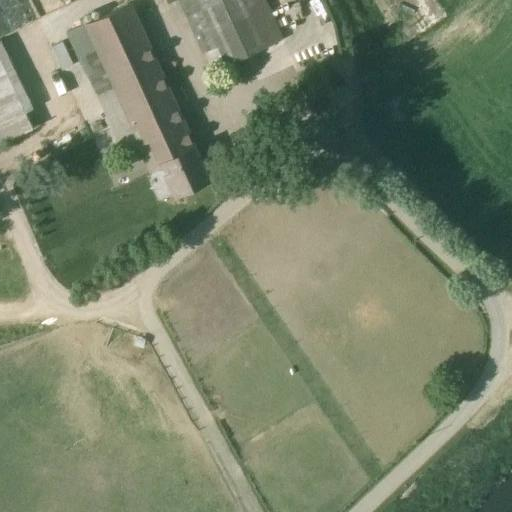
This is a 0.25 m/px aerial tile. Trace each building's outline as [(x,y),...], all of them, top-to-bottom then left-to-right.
[(176,0),(201,52),(214,46),(223,64),(283,36),(265,0),(176,0)] [(0,37),(10,34),(0,1),(0,37)] [(129,1),(128,1),(66,31),(120,151),(134,144),(144,164),(192,141),(176,106),(176,105),(187,99),(180,85),(179,84),(169,88),(129,1)] [(0,40),(0,140),(41,124),(0,40)] [(172,197),(208,178),(192,141),(144,164),(149,173),(159,168),(172,197)] [(66,274),(71,283),(89,273),(84,263),(66,274)]
